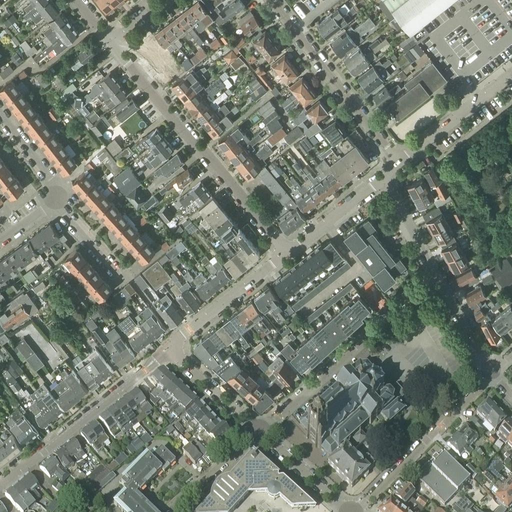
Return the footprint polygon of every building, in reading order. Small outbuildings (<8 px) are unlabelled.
[(42,0),(27,12),(23,16),(26,19),(30,16),(33,19),(36,17),(41,13),(54,3),(51,0),(42,0)] [(24,8),(27,12),(42,0),(30,0),(32,2),(24,8)] [(115,8),(109,0),(97,0),(108,13),(115,8)] [(197,1),(196,0),(193,3),(193,4),(191,6),(206,26),(214,20),(209,13),(208,13),(208,12),(198,0),(197,1)] [(198,0),(208,12),(208,13),(214,7),(209,0),(208,0),(198,0)] [(227,12),(231,17),(245,6),(240,0),(233,0),(224,7),(227,12)] [(411,35),(423,25),(435,15),(453,0),(383,0),(410,34),(411,35)] [(47,20),(60,10),(54,3),(41,13),(36,17),(33,19),(36,23),(44,17),(47,20)] [(185,10),(183,12),(193,25),(195,24),(200,31),(206,26),(191,6),(188,8),(188,7),(184,10),(185,10)] [(209,13),(214,20),(220,26),(225,22),(218,13),(220,11),(216,6),(214,7),(208,13),(209,13)] [(344,15),(347,12),(344,15),(338,8),(332,13),(317,25),(322,32),(344,15)] [(0,14),(4,19),(10,14),(6,9),(0,14)] [(344,15),(322,32),(328,39),(348,23),(346,20),(351,16),(350,15),(355,12),(352,9),(348,12),(347,12),(344,15)] [(250,11),(238,21),(241,25),(241,26),(248,35),(261,25),(250,11)] [(47,36),(67,19),(61,12),(48,22),(51,25),(43,32),(46,36),(47,36)] [(193,25),(183,12),(176,17),(192,37),(194,36),(193,35),(195,34),(190,28),(191,27),(193,25)] [(8,27),(17,20),(13,14),(4,22),(8,27)] [(176,17),(169,23),(179,36),(180,36),(184,33),(188,39),(190,38),(190,39),(192,37),(176,17)] [(336,49),(372,21),(369,17),(353,29),(351,26),(345,31),(331,42),(336,49)] [(60,37),(73,27),(73,26),(67,19),(47,36),(46,36),(42,39),(48,46),(52,43),(60,37)] [(342,56),(356,45),(353,41),(360,36),(375,25),(372,21),(336,49),(342,56)] [(165,26),(162,28),(178,49),(181,46),(181,43),(177,38),(180,36),(179,36),(169,23),(168,22),(164,25),(165,26)] [(56,55),(70,44),(68,42),(79,34),(73,26),(73,27),(60,37),(52,43),(48,46),(33,58),(36,63),(52,50),(56,55)] [(7,27),(1,32),(14,48),(20,43),(7,27)] [(194,36),(192,37),(199,45),(203,42),(191,27),(190,28),(195,34),(193,35),(194,36)] [(175,50),(178,49),(162,28),(160,30),(159,29),(156,32),(156,33),(155,34),(159,38),(166,47),(168,45),(173,51),(175,50)] [(261,51),(273,41),(265,31),(253,41),(257,47),(251,52),(251,53),(247,57),(250,60),(255,56),(261,51)] [(158,75),(171,64),(161,51),(165,47),(154,34),(150,38),(149,37),(138,46),(137,49),(158,75)] [(220,38),(225,44),(230,40),(225,34),(220,38)] [(398,44),(404,52),(417,42),(411,35),(410,34),(398,44)] [(214,49),(221,44),(216,38),(209,44),(214,49)] [(234,45),(238,50),(240,48),(240,47),(246,43),(243,38),(234,45)] [(371,50),(350,67),(355,74),(370,62),(369,62),(376,56),(374,54),(388,42),(385,39),(371,50)] [(226,43),(231,49),(235,47),(230,40),(226,43)] [(26,52),(31,48),(25,41),(20,45),(26,52)] [(273,41),(261,51),(269,61),(281,51),(273,41)] [(423,52),(416,43),(409,49),(416,57),(423,52)] [(31,48),(26,52),(30,57),(38,51),(34,46),(31,48)] [(74,71),(84,63),(95,54),(89,46),(69,62),(72,66),(71,67),(74,71)] [(344,60),(350,67),(371,50),(368,46),(361,52),(358,49),(344,60)] [(195,54),(200,60),(206,55),(202,48),(195,54)] [(238,57),(236,54),(232,50),(223,57),(228,64),(238,57)] [(23,61),(16,53),(11,57),(17,66),(23,61)] [(392,62),(397,58),(398,57),(396,53),(389,58),(392,62)] [(189,60),(193,65),(200,60),(195,54),(188,60),(189,60)] [(279,75),(292,65),(284,55),(272,65),(279,75)] [(232,62),(236,67),(242,61),(238,57),(232,62)] [(369,91),(384,80),(381,76),(387,71),(391,68),(399,61),(397,58),(392,62),(387,66),(384,68),(363,84),(369,91)] [(187,70),(193,65),(189,60),(183,65),(187,70)] [(363,84),(384,68),(387,66),(385,62),(376,69),(373,66),(358,78),(363,84)] [(397,119),(447,81),(432,62),(404,84),(408,89),(387,106),(390,110),(386,113),(390,118),(394,115),(397,119)] [(181,65),(167,76),(172,82),(186,71),(181,65)] [(292,65),(279,75),(286,84),(299,74),(292,65)] [(46,71),(50,75),(54,72),(55,71),(52,67),(46,71)] [(199,76),(202,73),(199,69),(195,73),(191,69),(172,85),(178,93),(198,77),(199,76)] [(266,85),(270,82),(263,74),(266,72),(263,69),(257,74),(266,85)] [(18,75),(22,80),(27,75),(24,70),(18,75)] [(92,99),(96,95),(98,94),(102,91),(104,90),(116,80),(111,73),(97,83),(95,83),(92,86),(91,88),(92,88),(90,90),(92,91),(88,94),(92,99)] [(198,77),(178,93),(184,100),(197,89),(202,85),(200,83),(206,78),(202,74),(199,76),(198,77)] [(61,92),(67,87),(58,75),(52,80),(61,91),(61,92)] [(184,100),(190,107),(209,91),(221,81),(218,77),(206,88),(205,87),(205,88),(202,85),(197,89),(184,100)] [(284,107),(297,97),(310,87),(302,78),(289,88),(294,93),(280,104),(283,108),(284,107)] [(104,101),(104,100),(121,86),(116,80),(104,90),(102,91),(98,94),(96,95),(102,102),(103,101),(104,101)] [(0,90),(16,111),(28,101),(12,81),(0,89),(0,90)] [(190,107),(195,114),(196,114),(209,103),(215,98),(213,95),(225,85),(221,81),(209,91),(190,107)] [(67,87),(61,92),(66,97),(72,91),(77,88),(72,83),(67,87)] [(380,105),(401,88),(398,84),(389,91),(386,87),(373,97),(380,105)] [(250,94),(256,101),(267,92),(261,85),(250,94)] [(104,101),(106,105),(112,100),(115,103),(127,93),(121,86),(104,100),(104,101)] [(304,106),(317,96),(310,87),(297,97),(284,107),(287,112),(297,104),(299,101),(304,106)] [(84,105),(87,103),(82,96),(76,96),(72,91),(66,97),(69,101),(77,110),(84,105)] [(217,103),(227,95),(224,91),(216,98),(215,98),(209,103),(196,114),(195,114),(202,121),(215,110),(215,111),(220,107),(217,103)] [(123,120),(139,107),(132,99),(107,119),(105,116),(101,119),(90,127),(97,135),(111,124),(113,127),(123,119),(123,120)] [(264,117),(274,109),(275,108),(269,100),(258,109),(264,117)] [(28,101),(16,111),(32,131),(44,122),(28,101)] [(328,112),(319,101),(307,110),(305,109),(293,119),(298,125),(310,115),(315,122),(328,112)] [(83,118),(90,112),(84,105),(77,110),(83,118)] [(207,128),(214,136),(226,125),(227,125),(232,121),(230,117),(239,110),(236,106),(227,113),(227,112),(207,128)] [(50,117),(56,112),(53,107),(47,112),(50,117)] [(215,110),(202,121),(207,128),(227,112),(225,110),(225,111),(223,109),(218,114),(217,113),(215,111),(215,110)] [(274,109),(264,117),(265,118),(262,119),(268,126),(276,120),(280,117),(274,109)] [(56,112),(50,117),(53,121),(54,121),(60,116),(59,115),(56,112)] [(32,131),(48,152),(60,142),(51,131),(58,126),(54,121),(53,121),(50,117),(44,122),(32,131)] [(276,120),(268,126),(270,128),(270,129),(274,133),(281,127),(282,126),(276,120)] [(318,131),(324,138),(326,136),(340,126),(335,120),(325,126),(322,129),(318,131)] [(318,131),(322,129),(316,122),(303,132),(308,138),(318,131)] [(287,134),(283,137),(289,145),(304,133),(298,125),(287,134)] [(224,149),(244,133),(242,131),(238,126),(218,142),(224,149)] [(324,138),(330,145),(331,145),(333,144),(345,134),(346,134),(340,126),(326,136),(324,138)] [(242,171),(261,155),(270,148),(283,137),(287,134),(281,127),(274,133),(264,141),(266,144),(257,151),(252,156),(249,153),(236,164),(242,171)] [(135,144),(139,149),(146,144),(149,148),(163,137),(157,129),(144,140),(142,138),(135,144)] [(76,130),(71,134),(75,140),(76,140),(81,136),(76,130)] [(230,156),(243,146),(250,140),(246,136),(244,133),(224,149),(230,156)] [(236,164),(249,153),(254,148),(252,145),(262,138),(258,133),(250,140),(243,146),(230,156),(236,164)] [(342,156),(354,172),(368,162),(355,145),(354,146),(351,142),(345,134),(333,144),(331,145),(340,158),(342,156)] [(300,141),(307,151),(314,146),(306,136),(300,141)] [(154,154),(168,143),(163,137),(149,148),(152,151),(137,162),(140,166),(144,162),(149,158),(150,159),(155,155),(154,154)] [(308,152),(307,151),(300,141),(293,146),(296,149),(299,147),(305,155),(308,152)] [(60,142),(48,152),(64,173),(65,173),(64,172),(76,163),(60,142)] [(144,162),(148,166),(150,169),(160,160),(173,149),(168,143),(154,154),(155,155),(150,159),(149,158),(144,162)] [(320,153),(325,159),(334,170),(343,181),(354,172),(342,156),(340,158),(331,145),(330,145),(320,153)] [(265,165),(267,163),(264,160),(264,159),(273,152),(270,148),(261,155),(242,171),(248,178),(256,171),(261,167),(261,168),(265,165)] [(105,149),(97,156),(102,161),(114,175),(121,169),(105,149)] [(124,150),(116,156),(119,160),(127,154),(124,150)] [(80,155),(84,161),(89,158),(84,152),(80,155)] [(167,175),(171,172),(184,161),(178,154),(155,172),(158,176),(161,174),(163,175),(165,173),(167,175)] [(91,161),(96,166),(102,161),(97,156),(91,161)] [(318,165),(337,188),(344,183),(334,170),(325,159),(318,165)] [(96,166),(91,161),(87,165),(92,170),(96,166)] [(267,167),(273,173),(279,168),(274,161),(267,167)] [(308,190),(319,203),(325,198),(306,175),(296,162),(292,165),(300,175),(301,175),(306,181),(303,183),(304,185),(308,190)] [(290,196),(265,165),(261,168),(261,167),(256,171),(282,203),(290,196)] [(320,180),(330,193),(337,188),(318,165),(315,167),(320,173),(316,176),(320,180)] [(437,183),(441,181),(434,166),(423,173),(425,176),(420,179),(417,180),(417,181),(407,186),(408,188),(408,189),(409,192),(410,192),(413,197),(428,188),(431,187),(437,183)] [(7,167),(0,172),(0,183),(11,197),(23,188),(24,189),(24,188),(7,167)] [(126,195),(136,187),(141,183),(128,167),(113,179),(126,195)] [(183,187),(195,178),(188,168),(170,182),(173,185),(178,181),(183,187)] [(330,193),(320,180),(317,182),(309,172),(306,175),(325,198),(330,193)] [(90,203),(102,192),(84,173),(72,183),(90,203)] [(294,184),(313,207),(319,203),(308,190),(304,185),(301,187),(297,182),(293,177),(290,180),(294,184)] [(451,199),(445,188),(441,181),(437,183),(431,187),(428,188),(413,197),(415,202),(415,203),(416,206),(417,206),(419,208),(428,203),(429,203),(431,202),(431,201),(434,199),(431,193),(436,190),(441,199),(435,202),(438,206),(451,199)] [(173,186),(173,185),(170,182),(161,190),(164,193),(168,190),(168,191),(173,186)] [(188,203),(193,199),(206,188),(200,182),(181,197),(182,197),(180,199),(184,205),(187,202),(188,203)] [(112,183),(107,187),(112,192),(116,188),(112,183)] [(291,193),(306,213),(313,207),(294,184),(291,187),(294,190),(291,193)] [(143,204),(147,201),(136,187),(126,195),(125,195),(136,209),(143,204)] [(193,199),(196,202),(198,205),(211,194),(206,188),(193,199)] [(102,192),(90,203),(107,222),(119,212),(102,192)] [(147,201),(143,204),(149,211),(159,202),(153,195),(147,201)] [(298,206),(292,198),(290,196),(282,203),(282,204),(284,202),(285,204),(273,214),(287,231),(290,232),(306,219),(296,207),(298,206)] [(204,214),(218,203),(212,197),(190,215),(193,219),(196,216),(202,212),(204,214)] [(203,225),(223,209),(218,203),(204,214),(206,217),(201,222),(203,225)] [(166,222),(171,218),(174,215),(166,206),(158,213),(165,222),(166,222)] [(431,231),(432,232),(447,224),(438,207),(422,215),(429,227),(428,228),(429,231),(431,231)] [(214,227),(228,215),(223,209),(203,225),(206,229),(212,224),(214,227)] [(137,231),(133,227),(119,212),(107,222),(125,241),(137,231)] [(210,241),(213,238),(233,222),(228,215),(214,227),(216,230),(211,234),(207,237),(210,241)] [(133,227),(137,231),(148,220),(144,216),(133,227)] [(171,218),(166,222),(172,230),(177,226),(171,218)] [(189,219),(182,224),(186,230),(190,234),(197,229),(193,224),(189,219)] [(376,230),(368,220),(357,229),(355,227),(344,236),(355,250),(356,250),(374,274),(384,286),(395,277),(394,276),(405,267),(397,257),(394,260),(393,258),(393,257),(391,254),(389,254),(377,239),(377,238),(375,234),(374,234),(372,233),(376,230)] [(224,239),(238,228),(233,222),(213,238),(210,241),(213,244),(216,241),(222,237),(224,239)] [(40,232),(49,244),(59,236),(50,224),(40,232)] [(432,232),(432,234),(432,235),(433,238),(435,238),(437,243),(453,235),(447,224),(432,232)] [(185,231),(180,225),(174,230),(178,236),(185,231)] [(233,234),(254,260),(259,256),(259,253),(249,241),(240,229),(233,234)] [(141,236),(137,231),(125,241),(142,261),(154,250),(149,245),(154,241),(145,232),(141,236)] [(38,251),(49,244),(40,232),(29,239),(30,240),(38,251)] [(248,265),(254,260),(233,234),(230,237),(239,249),(237,251),(248,265)] [(7,257),(16,269),(39,252),(38,251),(30,240),(7,257)] [(68,249),(72,245),(67,240),(63,243),(68,249)] [(170,246),(166,241),(160,246),(164,251),(170,246)] [(330,241),(323,246),(335,262),(343,256),(330,241)] [(234,253),(229,248),(225,242),(221,245),(226,250),(241,270),(248,265),(237,251),(234,253)] [(447,261),(462,252),(457,242),(441,250),(444,255),(443,256),(445,259),(446,259),(447,261)] [(174,246),(179,253),(184,249),(179,243),(174,246)] [(235,275),(241,270),(226,250),(221,245),(218,247),(227,258),(224,261),(235,275)] [(321,245),(313,251),(325,267),(332,261),(334,263),(335,262),(323,246),(322,247),(321,245)] [(170,260),(179,253),(174,246),(165,254),(170,260)] [(82,279),(93,269),(76,250),(65,260),(82,279)] [(313,251),(305,257),(317,273),(325,267),(313,251)] [(511,280),(511,251),(488,269),(501,288),(507,284),(511,280)] [(462,252),(447,261),(448,262),(447,263),(449,266),(450,266),(453,271),(468,263),(462,252)] [(205,265),(209,261),(205,256),(201,260),(205,265)] [(0,280),(16,269),(7,257),(0,261),(0,280)] [(49,267),(54,263),(49,257),(44,261),(49,267)] [(305,257),(297,264),(309,279),(317,273),(305,257)] [(149,267),(162,284),(171,278),(170,276),(158,260),(149,267)] [(216,272),(225,283),(231,278),(217,260),(212,265),(213,266),(214,265),(218,270),(216,272)] [(213,266),(212,265),(210,262),(206,265),(213,274),(209,277),(218,288),(225,283),(216,272),(218,270),(214,265),(213,266)] [(297,264),(289,270),(301,285),(309,279),(297,264)] [(41,273),(36,267),(31,271),(36,277),(41,273)] [(156,289),(162,284),(149,267),(142,272),(156,289)] [(476,277),(470,267),(455,275),(455,277),(455,278),(456,280),(458,281),(461,286),(472,279),(474,283),(482,279),(490,274),(487,269),(479,273),(480,275),(476,277)] [(93,269),(82,279),(99,299),(111,289),(93,269)] [(289,270),(281,276),(293,292),(301,285),(289,270)] [(199,277),(198,276),(194,279),(188,272),(183,276),(187,281),(194,290),(197,288),(205,298),(212,293),(203,282),(201,283),(197,279),(199,277)] [(175,282),(178,280),(178,279),(173,273),(170,276),(171,278),(175,282)] [(143,290),(149,285),(140,274),(134,278),(143,290)] [(206,280),(201,274),(199,275),(198,276),(199,277),(197,279),(201,283),(203,282),(212,293),(218,288),(209,277),(206,280)] [(490,274),(482,279),(485,285),(494,281),(490,274)] [(61,285),(67,280),(62,275),(57,280),(61,285)] [(21,290),(29,284),(23,276),(11,285),(15,292),(19,288),(21,290)] [(293,292),(281,276),(273,282),(285,298),(293,292)] [(194,290),(187,281),(182,285),(178,280),(175,282),(176,283),(179,287),(195,307),(201,302),(193,292),(194,290)] [(27,293),(30,297),(46,286),(42,281),(27,293)] [(129,283),(124,287),(131,295),(136,291),(129,283)] [(188,313),(195,307),(179,287),(176,283),(170,288),(177,296),(176,297),(188,313)] [(471,305),(476,302),(485,297),(480,286),(478,287),(477,286),(475,288),(475,289),(465,294),(466,296),(465,297),(467,299),(468,300),(471,305)] [(268,287),(261,293),(274,309),(281,318),(283,319),(293,310),(286,300),(280,305),(277,302),(279,300),(268,287)] [(124,288),(118,293),(126,304),(132,299),(131,298),(129,295),(124,288)] [(12,310),(7,313),(15,324),(29,314),(21,303),(30,297),(27,293),(26,292),(14,301),(15,302),(13,303),(13,304),(10,306),(12,310)] [(120,310),(126,305),(117,293),(112,297),(120,310)] [(161,301),(177,321),(184,316),(172,300),(169,302),(164,295),(161,293),(157,296),(158,298),(161,301)] [(272,315),(277,321),(278,323),(283,319),(281,318),(274,309),(261,293),(254,298),(264,312),(265,311),(272,315)] [(349,301),(348,301),(362,316),(370,309),(357,294),(349,301)] [(75,306),(81,301),(77,296),(72,301),(75,306)] [(171,326),(177,321),(161,301),(158,298),(152,302),(171,326)] [(266,334),(270,331),(259,317),(262,315),(251,301),(244,306),(260,327),(263,330),(266,334)] [(348,301),(340,309),(353,324),(362,316),(348,301)] [(491,321),(491,320),(485,313),(490,308),(487,304),(485,303),(480,307),(476,302),(471,305),(470,306),(490,342),(492,342),(502,335),(491,321)] [(105,313),(99,306),(89,314),(93,319),(98,315),(100,317),(105,313)] [(150,322),(159,335),(166,329),(153,313),(148,306),(141,311),(143,314),(146,318),(150,322)] [(260,327),(244,306),(237,312),(248,326),(251,323),(257,330),(259,333),(263,330),(260,327)] [(500,313),(511,327),(511,326),(511,308),(510,306),(500,313)] [(62,314),(66,319),(74,313),(69,308),(62,314)] [(340,309),(332,316),(345,331),(353,324),(340,309)] [(0,311),(0,333),(7,329),(8,329),(15,324),(7,313),(5,310),(2,313),(1,311),(0,311)] [(141,319),(138,321),(143,328),(152,340),(159,335),(150,322),(146,318),(143,314),(141,311),(138,314),(141,319)] [(237,312),(230,317),(246,338),(249,342),(253,339),(245,329),(248,326),(237,312)] [(502,335),(511,327),(500,313),(491,320),(491,321),(502,335)] [(60,314),(55,318),(63,328),(69,324),(60,314)] [(91,318),(89,314),(80,319),(83,324),(91,318)] [(136,325),(133,321),(129,316),(125,319),(128,323),(129,324),(133,329),(136,333),(145,345),(146,345),(152,340),(143,328),(138,321),(137,322),(138,323),(136,325)] [(332,316),(323,324),(337,338),(345,331),(332,316)] [(122,327),(130,338),(129,338),(139,351),(146,345),(145,345),(136,333),(133,329),(129,324),(128,323),(125,319),(124,317),(116,323),(120,329),(122,327)] [(230,317),(223,323),(234,337),(237,335),(245,345),(246,344),(249,342),(246,338),(230,317)] [(223,323),(216,328),(227,343),(231,339),(234,337),(223,323)] [(102,330),(105,334),(113,346),(114,345),(115,346),(117,349),(118,348),(128,360),(134,355),(129,348),(125,343),(114,327),(112,328),(109,324),(102,330)] [(323,324),(315,331),(328,346),(337,338),(323,324)] [(92,330),(103,345),(103,346),(100,348),(101,349),(100,350),(106,357),(106,358),(111,354),(121,366),(128,360),(118,348),(117,349),(115,346),(114,345),(113,346),(105,334),(102,330),(98,325),(92,330)] [(51,333),(57,341),(64,335),(58,327),(51,333)] [(291,330),(288,327),(280,334),(283,336),(291,330)] [(209,334),(219,347),(222,344),(226,350),(230,347),(227,343),(216,328),(209,334)] [(315,331),(307,339),(320,353),(328,346),(315,331)] [(0,342),(2,345),(9,339),(5,333),(0,336),(0,342)] [(219,361),(222,358),(215,349),(219,347),(209,334),(201,339),(216,358),(219,361)] [(204,358),(212,365),(214,364),(219,361),(216,358),(201,339),(194,345),(194,349),(204,358)] [(307,339),(298,346),(312,361),(320,353),(307,339)] [(26,359),(31,355),(20,341),(15,345),(26,359)] [(280,352),(272,342),(268,345),(276,355),(280,352)] [(295,361),(296,362),(303,369),(312,361),(298,346),(294,350),(288,343),(280,350),(292,364),(295,361)] [(250,357),(257,351),(254,348),(247,353),(250,357)] [(98,366),(107,377),(114,372),(101,356),(96,349),(91,353),(94,358),(95,362),(98,366)] [(35,352),(31,355),(26,359),(42,379),(50,372),(35,352)] [(91,372),(100,383),(107,377),(98,366),(95,362),(94,358),(91,353),(82,360),(90,373),(91,372)] [(219,372),(235,359),(230,353),(224,357),(222,358),(219,361),(214,364),(212,365),(219,372)] [(256,364),(263,358),(258,353),(251,358),(256,364)] [(294,374),(283,362),(284,361),(279,356),(268,366),(273,371),(285,383),(289,379),(290,380),(294,376),(293,375),(294,374)] [(13,360),(13,359),(5,366),(11,373),(19,367),(13,360)] [(226,378),(227,377),(241,367),(240,366),(235,359),(219,372),(226,378)] [(75,366),(92,388),(100,383),(91,372),(90,373),(82,360),(75,366)] [(269,368),(262,361),(258,365),(264,372),(269,368)] [(235,384),(236,385),(248,373),(249,371),(242,365),(241,367),(227,377),(232,382),(231,383),(234,385),(235,384)] [(389,392),(388,392),(383,393),(383,385),(377,378),(369,377),(371,371),(367,367),(361,367),(360,366),(336,387),(338,388),(329,396),(328,395),(327,396),(328,397),(318,405),(317,404),(316,405),(317,406),(308,415),(306,413),(305,415),(307,416),(300,422),(300,425),(307,433),(307,434),(307,435),(308,437),(307,437),(307,438),(306,439),(307,440),(308,439),(309,439),(310,439),(316,446),(315,447),(316,447),(315,448),(316,449),(317,448),(317,449),(318,448),(319,449),(320,449),(321,449),(328,457),(331,457),(332,456),(334,458),(328,464),(339,476),(339,478),(341,480),(343,480),(352,488),(369,471),(374,465),(374,464),(368,458),(367,457),(364,460),(362,458),(360,461),(346,447),(350,443),(353,445),(355,443),(359,447),(367,439),(359,432),(369,423),(370,425),(380,416),(389,425),(405,411),(398,403),(393,397),(393,396),(389,392)] [(22,388),(16,381),(12,376),(6,368),(1,372),(7,380),(6,381),(14,393),(15,392),(20,399),(26,395),(22,388)] [(157,386),(169,375),(163,370),(150,380),(151,380),(146,384),(148,386),(146,387),(148,389),(155,384),(157,386)] [(65,377),(81,397),(88,391),(72,372),(65,377)] [(265,388),(252,402),(259,408),(273,395),(277,390),(283,384),(273,372),(269,376),(272,381),(265,388)] [(244,393),(256,381),(248,373),(236,385),(240,389),(239,390),(242,393),(243,392),(244,393)] [(151,402),(164,392),(176,383),(177,382),(169,375),(157,386),(160,389),(150,397),(148,395),(150,394),(149,393),(145,396),(151,402)] [(74,402),(81,397),(65,377),(58,383),(60,385),(74,402)] [(248,398),(252,402),(265,388),(256,381),(244,393),(248,397),(248,398)] [(164,404),(170,399),(184,388),(177,382),(176,383),(164,392),(151,402),(152,404),(154,402),(157,406),(161,402),(164,404)] [(66,408),(74,402),(60,385),(58,383),(51,388),(66,408)] [(36,390),(41,396),(45,401),(46,401),(52,408),(52,409),(57,415),(65,410),(56,399),(48,390),(44,384),(36,390)] [(393,397),(398,403),(406,396),(396,385),(388,392),(389,392),(393,396),(393,397)] [(170,412),(169,411),(177,405),(191,395),(184,388),(170,399),(164,404),(165,405),(169,409),(167,410),(169,412),(170,412)] [(31,397),(34,401),(36,400),(40,405),(37,407),(40,412),(42,411),(50,421),(57,415),(52,409),(52,408),(46,401),(45,401),(41,396),(36,390),(28,396),(29,398),(31,397)] [(146,405),(136,391),(128,397),(138,411),(146,420),(146,419),(151,415),(150,413),(152,411),(147,404),(146,405)] [(177,405),(169,411),(170,412),(176,419),(180,416),(185,412),(198,401),(191,395),(177,405)] [(139,425),(146,420),(138,411),(128,397),(121,403),(131,416),(136,422),(139,425)] [(28,406),(36,415),(35,416),(44,426),(50,421),(42,411),(40,412),(37,407),(40,405),(36,400),(34,401),(28,406)] [(485,422),(498,410),(489,401),(476,413),(485,422)] [(136,422),(131,416),(121,403),(114,409),(131,431),(138,425),(139,425),(136,422)] [(187,426),(206,409),(200,403),(187,415),(182,420),(187,426)] [(22,427),(31,438),(38,432),(29,421),(23,413),(25,411),(21,405),(18,408),(17,407),(10,414),(13,416),(13,417),(17,421),(22,427)] [(123,436),(131,431),(114,409),(106,415),(122,434),(123,436)] [(193,432),(198,427),(211,415),(206,409),(187,426),(193,432)] [(498,410),(485,422),(494,432),(508,420),(498,410)] [(115,440),(122,434),(106,415),(99,420),(115,440)] [(192,436),(196,440),(198,438),(217,421),(211,415),(198,427),(200,429),(192,436)] [(15,432),(25,444),(31,438),(22,427),(17,421),(13,417),(13,416),(6,421),(15,432)] [(474,427),(479,423),(473,417),(468,422),(474,427)] [(203,444),(209,439),(222,427),(217,421),(198,438),(196,440),(198,439),(203,445),(203,444)] [(507,444),(511,438),(511,424),(510,422),(496,437),(505,446),(507,444)] [(94,424),(88,429),(103,448),(103,449),(104,449),(103,448),(105,447),(104,445),(108,441),(94,424)] [(482,426),(476,431),(481,435),(486,430),(482,426)] [(168,436),(174,431),(171,427),(165,432),(168,436)] [(193,450),(202,460),(211,451),(208,448),(214,444),(216,447),(229,435),(222,427),(209,439),(203,444),(203,445),(200,446),(198,448),(193,450)] [(456,436),(469,449),(478,439),(465,427),(456,436)] [(80,435),(91,448),(92,447),(97,454),(103,449),(103,448),(88,429),(80,435)] [(3,442),(14,455),(23,448),(12,435),(3,442)] [(152,441),(147,435),(139,440),(145,447),(152,441)] [(473,453),(469,449),(456,436),(447,445),(460,458),(465,453),(469,457),(473,453)] [(190,447),(189,446),(185,442),(185,443),(180,437),(177,440),(186,450),(182,453),(194,466),(202,460),(193,450),(190,447)] [(493,437),(488,442),(492,446),(497,440),(493,437)] [(3,442),(0,438),(0,454),(6,462),(14,455),(3,442)] [(82,460),(85,457),(81,452),(73,441),(61,450),(69,461),(74,458),(76,461),(74,463),(78,469),(79,470),(80,469),(81,468),(85,464),(82,460)] [(194,441),(189,446),(190,447),(193,450),(198,448),(200,446),(194,441)] [(141,443),(134,448),(137,453),(145,447),(141,443)] [(355,451),(359,447),(355,443),(353,445),(350,443),(346,447),(360,461),(362,458),(355,451)] [(134,448),(131,445),(126,449),(132,456),(137,453),(134,448)] [(175,462),(162,449),(151,460),(149,458),(124,482),(122,480),(119,484),(125,489),(123,491),(125,493),(124,494),(125,493),(127,495),(118,505),(125,511),(152,511),(136,495),(138,492),(140,494),(162,472),(164,474),(175,462)] [(473,453),(479,459),(483,455),(477,449),(473,453)] [(74,468),(69,461),(61,450),(53,456),(62,467),(63,466),(68,472),(74,468)] [(470,480),(441,452),(437,456),(436,455),(432,460),(433,461),(416,478),(444,506),(453,497),(470,480)] [(315,509),(297,493),(253,453),(230,478),(225,480),(220,482),(216,486),(215,488),(213,490),(212,492),(211,495),(211,497),(210,500),(199,511),(232,511),(248,495),(247,487),(253,487),(256,487),(257,495),(267,494),(268,497),(270,499),(271,499),(272,500),(273,500),(274,500),(275,500),(276,500),(277,499),(278,499),(278,498),(292,510),(315,509)] [(115,462),(119,467),(124,463),(120,458),(115,462)] [(60,468),(50,459),(40,470),(50,479),(53,476),(62,484),(70,477),(60,468)] [(494,459),(484,470),(487,472),(489,475),(493,471),(499,464),(494,459)] [(111,474),(112,473),(119,467),(115,462),(108,468),(106,466),(105,467),(111,474)] [(464,471),(473,480),(479,475),(469,465),(464,471)] [(111,474),(105,467),(103,468),(101,466),(87,479),(79,471),(80,470),(80,469),(79,470),(78,469),(70,476),(89,494),(111,474)] [(492,486),(499,494),(496,498),(508,510),(511,504),(511,496),(502,487),(496,482),(493,479),(489,475),(487,472),(484,470),(480,474),(493,486),(492,486)] [(496,482),(502,487),(511,496),(511,479),(511,480),(508,484),(493,471),(489,475),(493,479),(496,482)] [(99,500),(95,496),(116,477),(112,473),(111,474),(89,494),(101,507),(107,500),(103,496),(99,500)] [(40,498),(34,492),(39,488),(29,476),(18,485),(28,497),(29,496),(35,503),(40,498)] [(55,483),(51,487),(64,499),(70,493),(61,484),(59,486),(55,483)] [(34,504),(35,503),(29,496),(28,497),(18,485),(11,491),(21,503),(22,502),(24,505),(22,507),(27,511),(35,505),(34,504)] [(400,511),(405,507),(406,506),(412,500),(417,495),(405,486),(391,501),(388,498),(384,503),(386,506),(380,511),(400,511)] [(27,511),(22,507),(24,505),(22,502),(21,503),(11,491),(5,496),(15,508),(18,511),(19,511),(27,511)] [(421,511),(428,504),(421,498),(416,504),(412,500),(406,506),(405,507),(400,511),(421,511)] [(468,511),(469,511),(473,507),(463,498),(455,507),(459,510),(461,511),(468,511)] [(44,511),(45,511),(54,511),(61,505),(56,500),(52,503),(44,511)]
